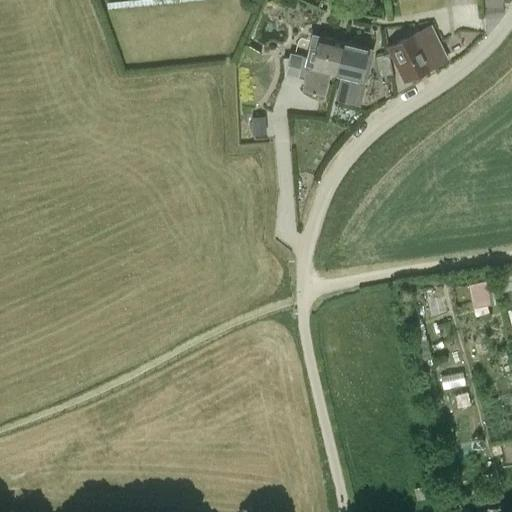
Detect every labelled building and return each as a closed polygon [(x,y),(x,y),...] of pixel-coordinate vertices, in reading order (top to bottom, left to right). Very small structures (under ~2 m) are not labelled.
[(405,81),(434,67),(448,60),(431,25),(388,47),(405,81)] [(321,36),(318,48),(309,46),(306,56),(290,52),(289,57),(283,57),(284,73),(305,78),(302,89),(325,95),(330,72),(337,73),(345,42),(321,36)] [(337,73),(342,75),(338,94),(356,99),(361,80),(366,81),(375,49),(368,47),(368,48),(345,42),(337,73)] [(393,74),(389,53),(376,56),(379,76),(393,74)] [(253,115),(253,133),(267,133),(266,114),(253,115)] [(468,282),(474,307),(493,302),(487,277),(468,282)]
